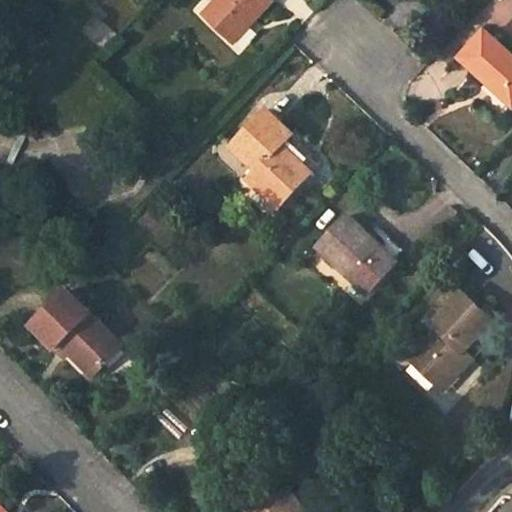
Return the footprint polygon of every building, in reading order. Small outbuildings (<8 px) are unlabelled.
[(218,0),(203,16),(233,45),(250,27),(246,24),(251,18),(255,22),(273,2),(270,0),(218,0)] [(250,27),(255,22),(251,18),(246,24),(250,27)] [(511,58),(485,33),(460,59),(511,107),(511,58)] [(313,175),(283,147),(293,136),(268,112),(234,147),(259,172),(250,180),(280,209),(288,200),(313,175)] [(397,265),(348,219),(319,250),(367,295),(397,265)] [(124,348),(70,293),(35,327),(59,352),(64,346),(72,354),(94,378),(124,348)] [(493,322),(464,294),(434,325),(442,332),(413,363),(442,391),(472,360),(463,352),(493,322)] [(72,354),(64,346),(59,352),(66,360),(72,354)] [(414,511),(417,511),(429,501),(415,485),(401,498),(414,511)] [(282,497),(244,502),(245,511),(305,511),(291,491),(282,497)]
